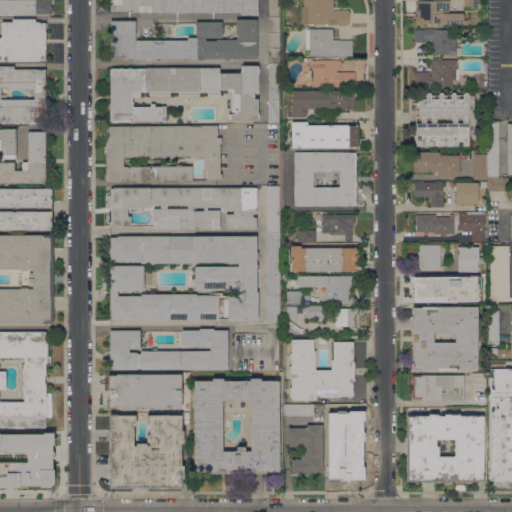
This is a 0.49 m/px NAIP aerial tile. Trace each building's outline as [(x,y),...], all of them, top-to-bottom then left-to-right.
[(0,0),(50,0),(50,7),(52,7),(52,14),(0,13),(0,0)] [(131,12),(131,11),(110,11),(110,0),(258,0),(258,14),(241,14),(241,12),(131,12)] [(268,17),(268,0),(279,0),(279,17),(268,17)] [(333,0),(333,11),(335,11),(335,10),(349,10),(349,24),(327,24),(327,25),(325,25),(325,24),(313,24),(313,25),(309,25),(309,24),(301,24),(301,6),(303,6),(303,0),(333,0)] [(449,0),(449,5),(449,13),(463,13),(463,20),(466,20),(466,23),(463,23),(463,24),(442,24),(442,23),(414,23),(414,21),(415,21),(415,18),(414,18),(414,15),(417,15),(417,0),(449,0)] [(463,0),(477,0),(477,8),(463,8),(463,0)] [(268,17),(279,17),(279,64),(268,64),(268,17)] [(0,61),(0,37),(1,37),(1,22),(13,22),(13,19),(35,19),(35,21),(39,21),(39,23),(45,23),(45,32),(48,32),(48,35),(45,35),(45,39),(47,39),(47,42),(45,42),(45,44),(47,44),(47,47),(45,47),(45,61),(0,61)] [(257,19),(257,58),(235,58),(235,59),(223,59),(223,58),(203,58),(203,60),(197,60),(197,58),(187,58),(187,60),(181,60),(181,58),(161,58),(161,60),(155,60),(155,58),(152,58),(152,60),(146,60),(146,58),(133,58),(133,60),(127,60),(127,59),(110,59),(110,21),(135,20),(135,40),(187,40),(187,37),(196,37),(196,21),(222,21),(222,37),(205,38),(205,40),(216,40),(216,39),(225,39),(228,37),(229,39),(237,39),(237,34),(236,34),(236,19),(257,19)] [(456,45),(456,55),(451,55),(451,54),(431,54),(431,42),(414,42),(414,29),(424,29),(424,28),(434,28),(434,29),(451,29),(451,35),(456,35),(456,45)] [(333,29),(333,39),(340,39),(340,40),(352,40),(352,56),(338,56),(338,55),(309,55),(309,49),(305,49),(305,29),(309,29),(333,29)] [(471,43),(471,35),(476,35),(476,31),(484,31),(484,35),(486,35),(486,43),(471,43)] [(435,59),(457,59),(457,63),(458,63),(458,65),(457,65),(457,68),(458,68),(458,74),(456,74),(456,86),(414,86),(414,71),(429,72),(429,75),(430,75),(431,60),(435,60),(435,59)] [(341,69),(337,69),(337,71),(354,72),(354,87),(331,87),(331,86),(311,86),(311,80),(312,80),(312,69),(311,69),(311,60),(341,60),(341,69)] [(279,64),(279,123),(268,123),(268,64),(279,64)] [(219,73),(241,73),(241,65),(258,65),(258,68),(259,68),(259,73),(258,73),(258,92),(254,92),(254,98),(258,98),(258,113),(259,113),(259,118),(258,118),(258,120),(230,120),(230,117),(228,117),(228,114),(231,114),(231,94),(231,91),(227,91),(227,89),(219,89),(219,95),(207,95),(207,91),(199,91),(199,95),(178,95),(178,91),(169,91),(169,95),(149,95),(149,91),(140,91),(140,95),(132,95),(132,102),(133,102),(133,106),(150,106),(150,103),(154,103),(154,107),(161,107),(161,106),(165,106),(165,116),(162,116),(162,121),(133,121),(133,120),(110,120),(110,68),(144,68),(219,67),(219,73)] [(14,122),(0,122),(0,66),(13,66),(13,69),(45,69),(46,122),(42,122),(42,123),(37,123),(37,122),(35,122),(35,123),(28,123),(28,122),(26,122),(26,123),(21,123),(21,122),(18,122),(18,124),(14,124),(14,122)] [(483,87),(474,86),(474,74),(484,74),(483,87)] [(355,109),(342,109),(342,108),(335,108),(332,108),(331,110),(326,110),(325,108),(306,108),(306,110),(307,111),(307,114),(306,115),(306,116),(291,117),(291,90),(355,90),(355,109)] [(415,146),(415,142),(414,142),(414,135),(415,135),(415,105),(415,104),(416,103),(417,102),(418,102),(418,95),(426,95),(426,94),(426,93),(427,92),(428,92),(429,92),(430,93),(431,94),(431,95),(438,95),(438,94),(439,92),(440,92),(442,92),(442,93),(443,94),(443,95),(450,95),(450,94),(451,93),(453,92),(454,92),(455,93),(455,94),(455,95),(463,95),(463,93),(464,92),(465,92),(467,92),(467,93),(468,94),(468,146),(415,146)] [(499,178),(486,178),(486,153),(487,122),(498,121),(499,178)] [(307,122),(307,125),(329,125),(329,124),(333,124),(333,125),(348,125),(348,126),(358,126),(358,146),(348,146),(348,147),(291,147),(291,122),(307,122)] [(218,136),(216,136),(216,137),(221,137),(221,143),(219,143),(220,174),(221,174),(221,179),(206,179),(206,169),(204,169),(204,157),(191,157),(191,156),(172,156),(172,158),(123,158),(123,167),(128,166),(128,168),(130,168),(130,166),(149,166),(149,167),(151,167),(151,166),(191,166),(192,179),(187,179),(187,180),(178,180),(178,179),(163,179),(163,181),(154,181),(154,180),(145,180),(145,181),(136,181),(136,180),(120,180),(120,181),(105,181),(105,126),(217,125),(218,136)] [(0,128),(15,128),(16,158),(1,158),(1,157),(0,157),(0,128)] [(45,183),(0,183),(0,162),(14,162),(14,170),(22,170),(22,162),(28,162),(28,131),(45,131),(45,183)] [(437,175),(437,171),(413,172),(413,151),(415,151),(415,152),(437,151),(437,152),(439,152),(439,155),(459,155),(459,175),(437,175)] [(294,205),(294,152),(348,152),(355,152),(355,175),(355,182),(355,205),(294,205)] [(486,179),(474,179),(473,154),(486,153),(486,178),(486,179)] [(509,191),(487,191),(487,179),(486,179),(486,178),(499,178),(508,178),(509,191)] [(414,181),(435,181),(441,181),(441,182),(443,182),(443,186),(445,186),(445,191),(443,191),(443,207),(430,207),(430,197),(414,197),(414,190),(408,190),(408,182),(414,182),(414,181)] [(455,204),(455,188),(450,188),(450,182),(478,182),(478,204),(455,204)] [(267,232),(267,185),(279,185),(279,232),(267,232)] [(256,213),(253,213),(253,217),(256,217),(256,229),(226,229),(226,214),(233,214),(233,210),(223,210),(223,207),(207,207),(207,210),(219,210),(219,229),(153,229),(153,208),(160,208),(160,205),(150,205),(150,207),(127,207),(127,216),(131,216),(131,226),(110,226),(110,222),(108,222),(108,211),(110,211),(110,208),(108,208),(108,195),(110,195),(110,189),(113,189),(113,187),(165,187),(229,187),(256,187),(256,213)] [(0,188),(49,188),(49,189),(51,189),(51,229),(50,229),(50,230),(0,230),(0,188)] [(471,230),(457,230),(457,219),(458,219),(458,214),(467,214),(466,212),(485,212),(485,241),(471,241),(471,230)] [(351,242),(344,241),(345,234),(329,234),(329,232),(321,232),(321,214),(355,214),(355,221),(354,221),(354,222),(352,222),(351,242)] [(445,234),(445,235),(442,236),(442,233),(434,234),(434,231),(427,231),(427,233),(423,233),(423,231),(416,231),(416,215),(435,214),(435,217),(454,217),(454,234),(445,234)] [(297,242),(297,230),(315,230),(315,242),(297,242)] [(280,324),(267,324),(267,232),(279,232),(280,324)] [(0,323),(0,235),(52,235),(52,259),(53,259),(53,275),(58,275),(58,282),(53,282),(53,299),(53,323),(0,323)] [(227,318),(218,318),(218,321),(117,321),(117,320),(110,320),(110,309),(109,309),(109,248),(110,248),(110,237),(116,237),(116,236),(256,235),(256,252),(258,252),(258,258),(256,258),(256,264),(258,264),(258,271),(256,271),(256,291),(257,291),(258,321),(227,321),(227,318)] [(419,269),(419,245),(439,245),(439,243),(444,243),(444,247),(440,247),(440,269),(419,269)] [(490,301),(489,246),(509,245),(509,301),(490,301)] [(290,246),(300,246),(300,248),(358,248),(358,259),(355,259),(355,271),(290,271),(290,246)] [(457,271),(457,247),(478,247),(478,262),(477,262),(477,271),(457,271)] [(297,275),(328,275),(328,276),(352,276),(352,287),(349,287),(349,293),(348,293),(348,300),(330,300),(330,299),(326,299),(326,286),(296,286),(296,284),(297,284),(297,275)] [(475,301),(475,276),(411,276),(411,302),(475,301)] [(300,291),(300,303),(286,303),(286,291),(300,291)] [(324,305),(324,318),(305,318),(305,307),(308,307),(308,305),(324,305)] [(286,316),(286,306),(297,306),(297,308),(302,308),(302,313),(296,313),(296,323),(286,316)] [(412,330),(410,330),(410,316),(412,316),(412,307),(414,307),(421,307),(421,306),(477,306),(477,336),(477,370),(421,370),(421,369),(414,369),(414,370),(411,370),(411,360),(410,360),(410,346),(412,346),(412,336),(412,330)] [(356,308),(356,313),(354,313),(354,326),(339,326),(339,327),(335,327),(335,326),(334,326),(334,308),(356,308)] [(511,309),(511,358),(510,358),(510,357),(497,357),(497,348),(510,348),(510,309),(511,309)] [(487,345),(486,310),(498,310),(498,345),(487,345)] [(109,330),(140,330),(140,349),(129,349),(129,352),(137,352),(137,353),(140,353),(140,351),(154,351),(154,348),(156,348),(156,351),(210,351),(210,347),(197,347),(197,344),(182,344),(181,330),(199,330),(199,328),(214,328),(214,330),(227,330),(228,369),(140,369),(140,368),(137,368),(137,369),(109,369),(109,360),(107,360),(107,339),(109,339),(109,330)] [(0,331),(45,331),(45,343),(47,343),(47,363),(45,363),(46,372),(23,372),(23,364),(24,364),(24,357),(0,357),(0,371),(5,371),(5,372),(0,372),(0,331)] [(352,361),(354,361),(354,380),(353,380),(352,396),(339,396),(339,397),(316,397),(316,400),(291,400),(291,396),(289,396),(289,387),(290,387),(291,373),(289,373),(289,366),(291,366),(291,362),(289,362),(290,354),(291,354),(291,339),(313,339),(313,350),(315,350),(315,369),(331,369),(331,359),(332,359),(333,341),(353,342),(352,361)] [(494,477),(488,478),(488,472),(490,472),(490,363),(504,363),(504,369),(511,368),(511,371),(511,482),(494,482),(494,477)] [(0,372),(5,372),(5,389),(0,389),(0,402),(24,402),(24,394),(23,394),(23,372),(46,372),(46,375),(44,375),(45,383),(45,394),(51,394),(52,416),(46,416),(46,427),(0,427),(0,372)] [(108,408),(108,375),(116,375),(116,374),(181,374),(181,408),(108,408)] [(463,375),(463,401),(421,400),(421,399),(411,399),(411,374),(463,375)] [(194,381),(212,381),(212,378),(232,378),(232,380),(241,380),(241,378),(261,378),(261,381),(278,381),(279,471),(194,472),(194,381)] [(313,404),(313,415),(283,415),(283,404),(313,404)] [(455,482),(454,482),(454,481),(434,481),(434,482),(420,482),(420,481),(406,481),(406,415),(428,415),(428,413),(437,413),(437,416),(444,416),(444,413),(459,413),(459,416),(483,416),(483,481),(470,481),(470,482),(464,482),(464,484),(455,484),(455,482)] [(109,488),(109,414),(118,414),(118,415),(135,415),(135,425),(133,425),(133,446),(136,446),(136,443),(146,443),(146,446),(149,446),(149,442),(147,442),(147,435),(149,435),(149,426),(147,426),(146,415),(181,415),(181,430),(183,430),(183,443),(181,443),(181,465),(183,465),(183,478),(182,478),(182,488),(109,488)] [(363,418),(363,456),(359,456),(359,473),(342,473),(342,479),(334,479),(334,481),(328,481),(328,472),(326,472),(327,449),(327,445),(334,445),(334,449),(343,449),(344,439),(339,439),(339,437),(327,437),(327,417),(363,418)] [(322,473),(291,473),(291,459),(301,459),(301,452),(304,452),(304,446),(301,446),(301,447),(288,447),(288,428),(306,428),(306,425),(322,425),(322,473)] [(0,433),(43,434),(43,432),(52,432),(52,468),(54,468),(54,486),(39,486),(39,484),(19,483),(19,485),(19,486),(18,486),(3,486),(2,486),(2,483),(0,482),(0,433)]
